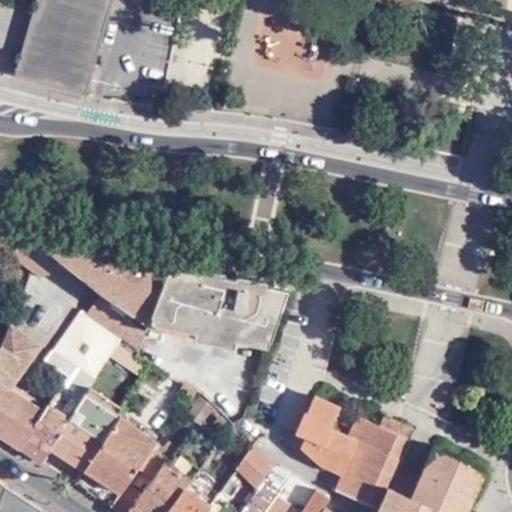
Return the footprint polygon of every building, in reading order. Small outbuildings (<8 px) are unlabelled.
[(112,0),(39,0),(17,79),(85,99),(112,0)] [(154,310),(170,262),(143,255),(55,234),(0,222),(0,254),(6,257),(40,279),(74,271),(103,293),(87,314),(139,351),(145,340),(154,310)] [(9,270),(14,263),(6,257),(2,265),(9,270)] [(270,339),(289,287),(242,277),(186,265),(170,262),(154,310),(171,315),(194,321),(191,334),(234,345),(237,331),(270,339)] [(39,344),(10,323),(1,346),(0,347),(0,434),(20,447),(44,412),(8,388),(13,382),(39,344)] [(119,349),(112,365),(132,373),(139,357),(119,349)] [(68,364),(49,352),(43,360),(67,375),(68,373),(89,388),(96,377),(71,360),(68,364)] [(68,373),(67,375),(48,405),(44,412),(20,447),(43,462),(51,449),(49,447),(86,393),(89,388),(68,373)] [(48,405),(13,382),(8,388),(44,412),(48,405)] [(192,386),(184,382),(179,389),(191,397),(196,389),(192,386)] [(118,417),(119,415),(86,393),(49,447),(51,449),(83,470),(118,417)] [(201,423),(212,408),(215,404),(205,395),(201,393),(186,413),(201,423)] [(462,511),(483,468),(433,445),(418,475),(414,483),(394,474),(399,465),(414,429),(382,414),(379,423),(358,414),(348,434),(330,426),(339,405),(314,395),(305,411),(302,409),(294,430),(302,434),(299,441),(320,461),(342,473),(335,487),(379,509),(376,511),(462,511)] [(223,423),(229,418),(215,404),(212,408),(220,416),(218,418),(223,423)] [(83,470),(74,483),(91,493),(111,507),(128,483),(139,468),(153,448),(157,442),(118,417),(83,470)] [(111,507),(118,511),(166,511),(185,488),(207,458),(197,451),(207,437),(195,430),(170,461),(153,448),(139,468),(154,478),(143,493),(128,483),(111,507)] [(207,458),(218,445),(207,437),(197,451),(207,458)] [(263,511),(290,473),(277,466),(253,442),(235,468),(259,490),(243,511),(263,511)] [(418,475),(399,465),(394,474),(414,483),(418,475)] [(263,511),(281,511),(288,502),(282,498),(296,477),(290,473),(263,511)] [(43,511),(44,511),(0,483),(0,511),(43,511)] [(166,511),(203,511),(210,503),(185,488),(166,511)] [(318,511),(324,504),(329,498),(315,489),(300,511),(318,511)] [(210,503),(203,511),(215,511),(221,504),(213,498),(210,503)]
